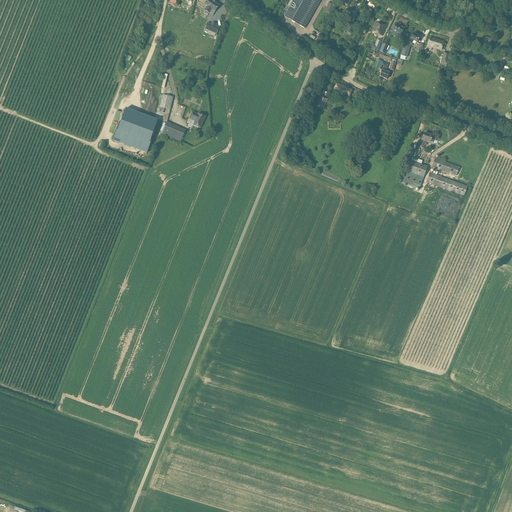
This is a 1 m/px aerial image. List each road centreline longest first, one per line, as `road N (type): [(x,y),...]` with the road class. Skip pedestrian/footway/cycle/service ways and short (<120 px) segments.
road 1 (unclassified): [(133,511),(314,60)]
road 2 (unclassified): [(511,144),(380,95),(314,60)]
road 3 (unclassified): [(511,6),(445,31),(382,0)]
